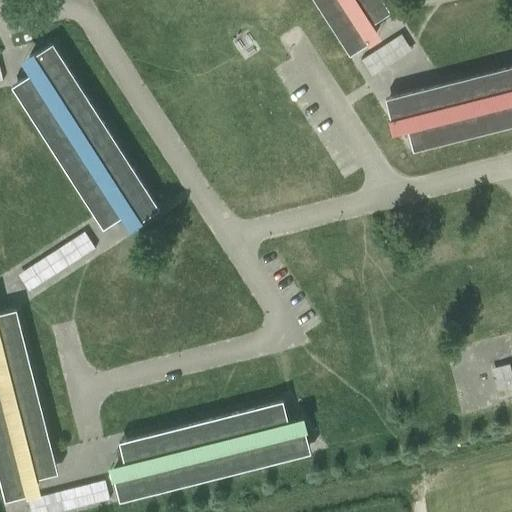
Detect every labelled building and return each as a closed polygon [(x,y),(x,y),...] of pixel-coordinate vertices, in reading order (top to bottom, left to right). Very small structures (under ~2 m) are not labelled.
[(322,0),(354,49),(374,36),(367,25),(386,12),(378,0),(322,0)] [(412,52),(401,35),(377,50),(388,68),(412,52)] [(108,223),(128,210),(135,222),(155,209),(48,43),(28,56),(36,68),(16,80),(108,223)] [(511,68),(387,101),(393,124),(406,120),(412,143),(511,117),(511,68)] [(30,286),(99,247),(89,230),(21,269),(30,286)] [(0,455),(10,496),(33,490),(30,476),(52,470),(11,307),(0,310),(0,455)] [(487,366),(495,396),(511,390),(511,384),(505,361),(487,366)] [(284,402),(120,443),(126,466),(112,469),(118,492),(309,445),(303,421),(289,425),(284,402)] [(106,475),(47,494),(49,502),(34,507),(36,511),(45,511),(111,491),(106,475)]
